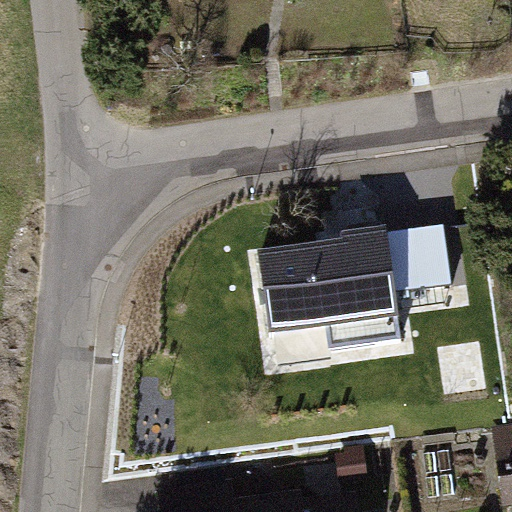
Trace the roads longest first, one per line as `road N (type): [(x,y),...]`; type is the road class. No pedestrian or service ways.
road 1 (residential): [(96,181),(186,154),(511,108)]
road 2 (residential): [(55,511),(77,253),(96,181)]
road 3 (residential): [(96,181),(71,102),(59,0)]
